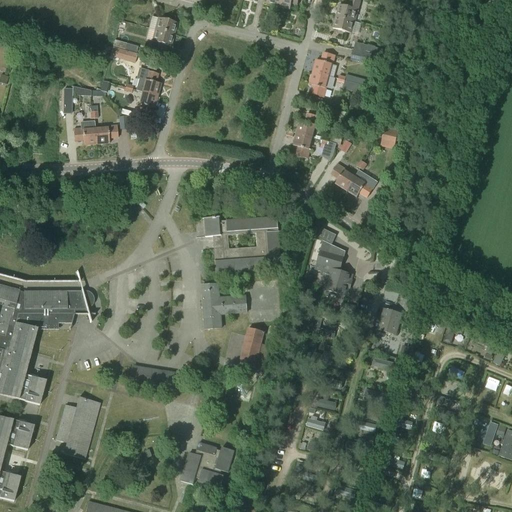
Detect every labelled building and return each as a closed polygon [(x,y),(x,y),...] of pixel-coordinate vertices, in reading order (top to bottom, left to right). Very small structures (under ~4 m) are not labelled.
[(280,0),(278,7),(290,10),(292,5),(298,6),(299,0),(280,0)] [(356,22),(361,1),(356,0),(350,0),(349,8),(339,5),(336,17),(356,22)] [(352,34),(356,22),(336,17),(333,29),(352,34)] [(174,35),(177,24),(157,19),(154,30),(174,35)] [(115,21),(114,28),(120,30),(122,23),(115,21)] [(171,47),(174,35),(154,30),(151,42),(171,47)] [(337,43),(338,37),(328,35),(327,41),(337,43)] [(114,41),(113,47),(114,47),(124,50),(126,44),(114,41)] [(353,51),(377,58),(376,59),(386,62),(388,52),(379,49),(367,46),(356,43),(353,51)] [(113,47),(110,56),(126,60),(128,51),(124,50),(114,47),(113,47)] [(376,59),(377,58),(353,51),(350,60),(374,66),(376,59)] [(333,66),(336,56),(323,53),(321,62),(316,61),(313,73),(329,77),(332,65),(333,66)] [(138,81),(136,91),(141,93),(157,97),(160,84),(156,83),(158,75),(139,70),(136,80),(138,81)] [(325,98),(327,89),(326,89),(329,77),(313,73),(310,85),(315,86),(312,95),(325,98)] [(371,82),(346,75),(345,77),(339,76),(338,80),(369,88),(371,82)] [(0,83),(6,85),(8,78),(0,76),(0,77),(0,83)] [(367,95),(369,88),(338,80),(337,83),(344,85),(343,89),(367,95)] [(76,88),(75,97),(91,97),(91,91),(76,88)] [(64,90),(63,114),(71,114),(72,97),(72,90),(70,90),(64,90)] [(137,104),(134,113),(147,116),(149,108),(154,109),(157,97),(141,93),(138,105),(137,104)] [(338,111),(339,104),(328,101),(327,108),(338,111)] [(129,117),(131,111),(121,108),(119,114),(126,116),(129,117)] [(333,111),(322,109),(320,115),(332,118),(332,116),(339,117),(343,118),(344,114),(340,113),(334,111),(333,111)] [(317,127),(319,117),(308,114),(305,123),(300,122),(297,134),(313,138),(316,127),(317,127)] [(120,130),(128,129),(126,116),(118,117),(120,130)] [(81,129),(73,130),(74,142),(83,141),(84,146),(97,145),(95,129),(95,122),(81,123),(81,129)] [(107,128),(95,129),(97,145),(109,144),(109,139),(118,138),(116,126),(107,127),(107,128)] [(384,130),(381,141),(394,144),(397,133),(384,130)] [(309,159),(311,150),(310,150),(313,138),(297,134),(293,146),(298,148),(296,156),(309,159)] [(345,140),(331,136),(330,138),(323,136),(321,141),(337,145),(337,144),(341,145),(340,146),(342,146),(343,146),(345,140)] [(330,162),(334,155),(337,145),(321,141),(320,144),(325,145),(322,157),(330,162)] [(346,153),(352,145),(346,141),(343,146),(342,146),(340,150),(346,153)] [(347,191),(355,177),(344,170),(345,170),(338,165),(331,175),(339,180),(336,184),(347,191)] [(365,184),(355,177),(347,191),(357,198),(360,193),(368,198),(374,188),(366,183),(365,184)] [(124,207),(127,197),(128,193),(122,192),(119,205),(124,207)] [(226,221),(227,223),(220,223),(220,217),(207,218),(204,219),(205,238),(213,237),(214,244),(214,251),(215,262),(216,274),(266,271),(266,269),(269,269),(281,269),(278,232),(274,232),(274,230),(278,230),(277,218),(226,221)] [(317,265),(316,268),(332,272),(332,270),(335,271),(341,249),(324,240),(320,252),(317,265)] [(378,257),(368,257),(367,271),(377,272),(378,257)] [(332,272),(327,292),(344,296),(350,275),(341,272),(335,271),(332,270),(332,272)] [(24,293),(19,292),(19,291),(0,285),(0,498),(13,502),(20,478),(0,472),(0,468),(2,459),(6,446),(27,451),(33,427),(0,417),(0,395),(39,406),(45,382),(24,376),(37,330),(57,330),(57,320),(64,320),(64,324),(73,325),(76,316),(88,315),(87,308),(89,307),(91,305),(92,302),(92,299),(91,296),(89,294),(86,293),(86,292),(24,292),(24,293)] [(220,298),(219,285),(202,286),(205,330),(222,329),(221,316),(247,314),(246,296),(220,298)] [(395,308),(397,295),(386,294),(385,306),(395,308)] [(412,299),(407,316),(416,319),(421,301),(412,299)] [(341,304),(339,312),(353,316),(355,307),(341,304)] [(384,310),(378,331),(396,336),(402,315),(384,310)] [(314,318),(310,335),(333,341),(335,333),(320,329),(322,320),(314,318)] [(450,322),(443,342),(450,345),(455,333),(462,335),(465,328),(450,322)] [(428,335),(434,331),(430,324),(424,327),(428,335)] [(265,369),(271,347),(262,345),(265,333),(248,329),(239,365),(255,369),(256,367),(265,369)] [(387,351),(391,338),(380,334),(375,347),(387,351)] [(308,342),(306,351),(315,353),(317,344),(308,342)] [(313,354),(311,362),(344,370),(346,362),(331,358),(333,348),(325,346),(322,356),(313,354)] [(402,346),(399,358),(407,360),(410,348),(402,346)] [(500,365),(504,354),(496,351),(492,362),(500,365)] [(370,358),(367,365),(375,368),(378,360),(370,358)] [(172,392),(175,374),(133,367),(130,385),(172,392)] [(482,375),(477,392),(483,394),(488,377),(482,375)] [(499,381),(496,391),(506,395),(509,385),(499,381)] [(447,397),(449,384),(438,382),(436,396),(447,397)] [(84,460),(99,404),(78,398),(76,409),(65,406),(55,441),(66,444),(63,455),(84,460)] [(322,408),(330,409),(331,400),(318,398),(317,404),(323,405),(322,408)] [(373,414),(371,420),(378,422),(380,415),(373,414)] [(475,419),(469,440),(476,442),(480,429),(488,431),(490,423),(475,419)] [(500,425),(496,436),(502,438),(506,427),(500,425)] [(511,432),(507,431),(498,457),(511,461),(511,432)] [(220,452),(216,451),(217,448),(198,443),(195,455),(189,453),(180,482),(193,486),(195,478),(199,479),(198,483),(220,489),(224,477),(220,475),(221,471),(228,474),(234,452),(222,448),(220,452)] [(299,460),(293,477),(314,485),(317,476),(303,471),(305,466),(303,466),(304,462),(299,460)] [(336,493),(344,496),(346,489),(337,487),(336,493)] [(290,488),(288,495),(294,497),(296,490),(290,488)] [(125,511),(88,502),(85,511),(125,511)]
